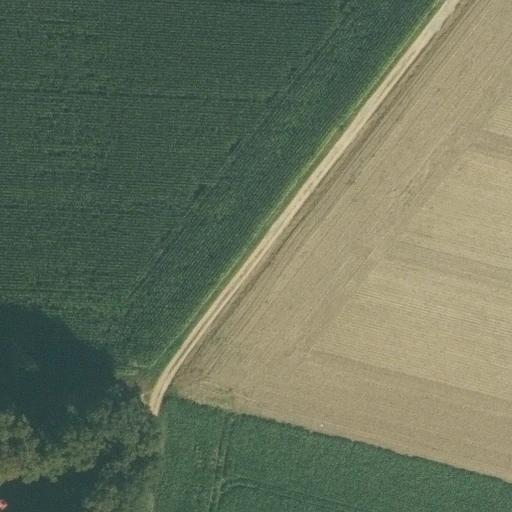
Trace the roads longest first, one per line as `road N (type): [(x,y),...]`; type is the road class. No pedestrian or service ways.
road 1 (track): [(453,0),(157,396)]
road 2 (track): [(0,426),(157,396)]
